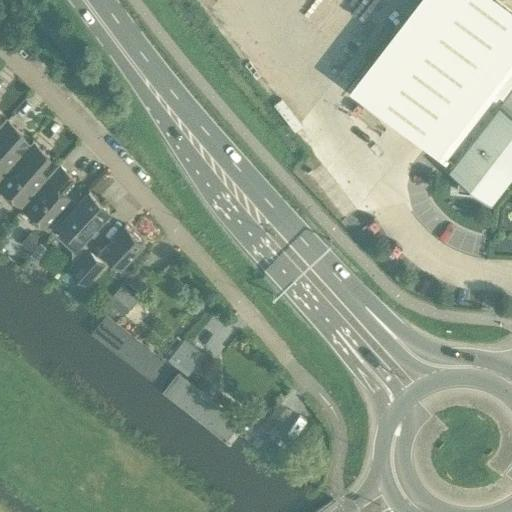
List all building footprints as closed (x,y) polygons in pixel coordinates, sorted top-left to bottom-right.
[(511,8),(501,0),(415,0),(349,85),(443,158),(445,156),(446,155),(453,161),(503,98),(511,85),(511,8)] [(453,161),(448,168),(459,177),(457,191),(480,193),(491,201),(496,195),(511,173),(511,85),(503,98),(453,161)] [(0,179),(21,155),(21,154),(30,144),(15,131),(18,128),(7,118),(0,125),(0,179)] [(21,155),(0,179),(0,186),(23,206),(47,178),(47,177),(37,169),(49,155),(33,141),(30,144),(21,154),(21,155)] [(47,178),(23,206),(49,229),(74,201),(58,187),(70,174),(59,164),(47,177),(47,178)] [(59,222),(52,230),(72,249),(79,255),(87,246),(81,240),(109,209),(89,190),(59,222)] [(79,255),(68,267),(87,284),(112,258),(121,266),(144,241),(125,224),(102,249),(103,250),(98,256),(87,246),(79,255)] [(108,302),(117,310),(123,316),(139,298),(123,284),(108,302)] [(169,358),(115,312),(106,304),(85,330),(152,381),(169,358)] [(205,353),(185,338),(169,358),(189,373),(205,353)] [(189,373),(169,358),(152,381),(251,459),(269,435),(189,373)] [(264,425),(273,432),(291,411),(281,403),(264,425)]
